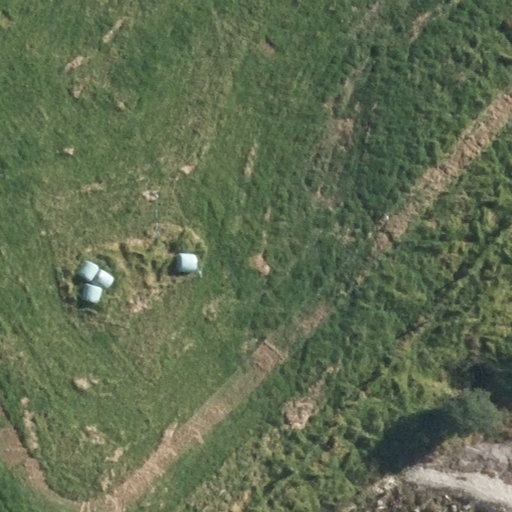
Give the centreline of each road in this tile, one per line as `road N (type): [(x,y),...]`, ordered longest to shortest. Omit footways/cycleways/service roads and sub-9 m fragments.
road 1 (unknown): [(511,80),(141,511)]
road 2 (unknown): [(0,424),(104,511)]
